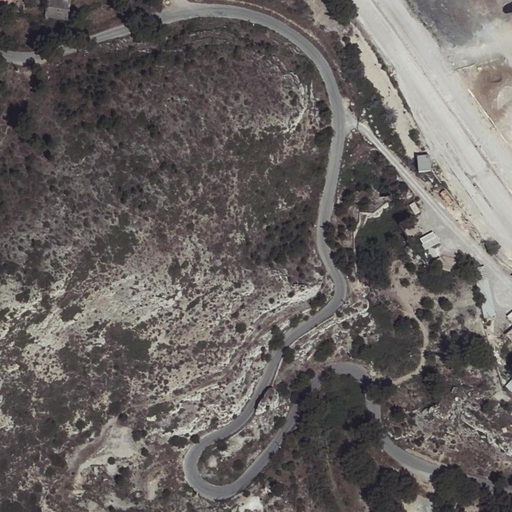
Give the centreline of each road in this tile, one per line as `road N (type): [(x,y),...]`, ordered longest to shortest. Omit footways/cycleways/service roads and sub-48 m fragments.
road 1 (residential): [(0,53),(35,56),(210,10),(267,21),(307,46),(337,104),(322,241),(341,298),(282,345),(252,408),(195,452),(192,477),(216,492),(237,484),(277,442),(315,380),(346,369),(364,380),(374,428),(397,456),(466,488),(511,488)]
road 2 (unclassified): [(370,0),(511,208)]
